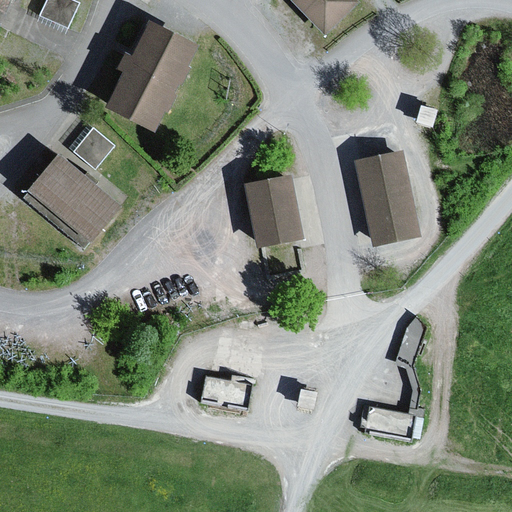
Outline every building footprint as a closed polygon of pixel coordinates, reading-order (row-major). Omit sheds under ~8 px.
[(0,0),(0,18),(2,19),(11,0),(0,0)] [(50,0),(41,21),(69,33),(80,7),(62,0),(50,0)] [(287,0),(324,39),(358,6),(352,0),(287,0)] [(103,111),(152,136),(196,49),(146,24),(103,111)] [(98,123),(78,146),(100,165),(120,142),(98,123)] [(355,165),(377,252),(420,241),(398,154),(355,165)] [(23,199),(85,250),(118,210),(56,156),(23,199)] [(290,178),(244,186),(256,251),(302,243),(290,178)] [(208,401),(249,403),(250,375),(209,374),(208,401)] [(374,402),(369,426),(416,436),(421,412),(374,402)]
